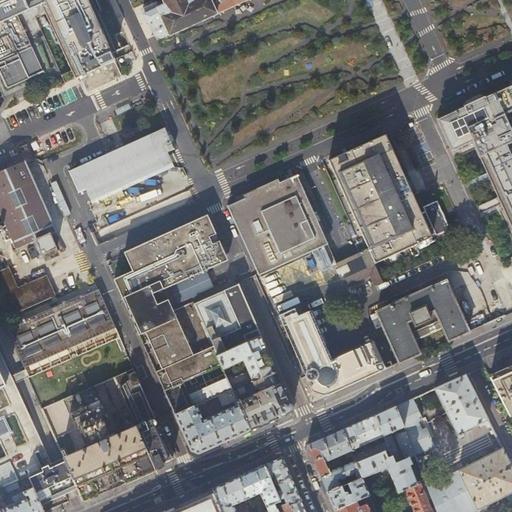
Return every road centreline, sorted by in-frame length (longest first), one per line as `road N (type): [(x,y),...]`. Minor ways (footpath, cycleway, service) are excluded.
road 1 (secondary): [(313,426),(511,337)]
road 2 (residential): [(313,426),(248,279)]
